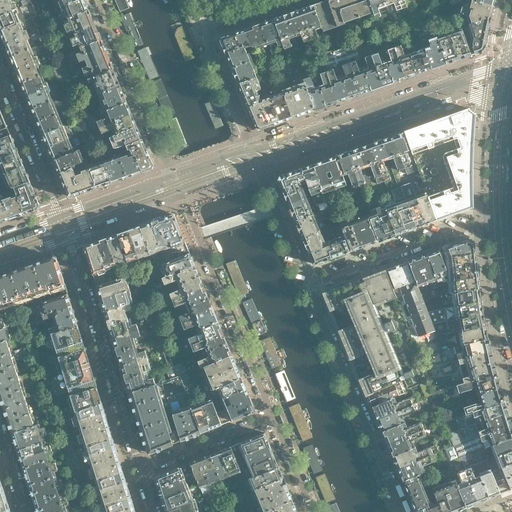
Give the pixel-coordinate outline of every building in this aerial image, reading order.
[(0,0),(0,14),(16,8),(14,4),(11,5),(8,0),(0,0)] [(88,9),(84,0),(74,0),(59,6),(61,11),(65,9),(68,17),(88,9)] [(114,0),(119,12),(128,8),(125,0),(114,0)] [(374,11),(369,0),(326,0),(313,5),(321,26),(322,31),(343,23),(342,22),(374,11)] [(385,3),(384,0),(369,0),(374,11),(376,18),(381,16),(378,9),(380,5),(385,3)] [(402,8),(399,0),(384,0),(385,3),(391,1),(395,3),(397,10),(402,8)] [(454,8),(451,0),(444,0),(448,10),(454,8)] [(491,16),(493,6),(473,1),(471,1),(469,9),(461,7),(459,15),(469,18),(471,23),(491,16)] [(36,15),(35,11),(31,2),(27,4),(32,17),(36,15)] [(321,26),(313,5),(300,9),(313,46),(320,43),(314,28),(321,26)] [(0,30),(18,23),(15,14),(18,12),(16,8),(0,14),(0,30)] [(94,24),(88,9),(68,17),(70,21),(63,24),(66,32),(73,29),(75,32),(94,24)] [(313,46),(300,9),(287,14),(294,35),(300,33),(306,48),(313,46)] [(133,48),(143,44),(130,12),(120,16),(133,48)] [(294,35),(287,14),(274,19),(282,43),(286,55),(293,53),(288,37),(294,35)] [(42,28),(38,20),(36,15),(32,17),(38,30),(42,28)] [(484,48),(491,16),(471,23),(468,24),(469,28),(462,31),(470,55),(481,51),(484,48)] [(282,43),(274,19),(260,23),(267,42),(274,40),(275,45),(282,43)] [(27,34),(25,30),(22,31),(18,23),(0,30),(0,31),(5,43),(27,34)] [(267,42),(260,23),(245,29),(251,46),(254,47),(267,42)] [(100,39),(94,24),(75,32),(76,36),(69,39),(72,46),(79,44),(81,47),(100,39)] [(182,26),(172,30),(185,61),(195,58),(182,26)] [(45,36),(42,28),(38,30),(43,43),(47,41),(45,36)] [(251,46),(245,29),(221,37),(220,41),(226,55),(244,48),(251,46)] [(470,55),(462,31),(449,35),(458,59),(470,55)] [(29,48),(25,40),(29,38),(27,34),(5,43),(10,56),(29,48)] [(54,41),(51,34),(45,36),(47,41),(48,43),(54,41)] [(458,59),(449,35),(437,39),(446,64),(458,59)] [(107,54),(100,39),(81,47),(82,51),(75,54),(78,61),(85,58),(87,62),(107,54)] [(446,64),(437,39),(428,43),(429,46),(424,48),(424,51),(431,69),(446,64)] [(51,51),(48,43),(47,41),(43,43),(48,55),(53,54),(51,51)] [(57,49),(54,41),(48,43),(51,51),(57,49)] [(357,51),(354,43),(343,47),(346,55),(357,51)] [(416,74),(410,56),(404,58),(400,46),(394,48),(405,78),(416,74)] [(146,47),(137,51),(149,80),(159,76),(146,47)] [(349,64),(346,55),(343,47),(332,51),(349,98),(360,94),(349,64)] [(431,69),(424,51),(417,53),(415,47),(407,50),(410,56),(416,74),(431,69)] [(38,60),(36,56),(33,57),(29,48),(10,56),(15,69),(38,60)] [(251,62),(247,50),(245,51),(244,48),(226,55),(232,69),(249,62),(251,62)] [(405,78),(394,48),(388,50),(393,62),(387,64),(393,82),(405,78)] [(349,98),(332,51),(321,55),(322,60),(326,72),(337,102),(349,98)] [(57,66),(54,58),(53,54),(48,55),(54,68),(58,67),(57,66)] [(113,68),(107,54),(87,62),(88,66),(81,68),(84,76),(91,73),(93,76),(113,68)] [(393,82),(387,64),(381,66),(377,54),(371,56),(382,86),(393,82)] [(322,60),(321,55),(309,59),(311,64),(322,60)] [(382,86),(371,56),(366,58),(370,70),(364,72),(371,90),(382,86)] [(290,65),(288,61),(288,59),(275,63),(277,69),(290,65)] [(40,74),(36,66),(39,64),(38,60),(15,69),(21,82),(40,74)] [(254,78),(250,67),(249,62),(232,69),(238,84),(254,78)] [(371,90),(364,72),(359,74),(354,62),(349,64),(360,94),(362,93),(362,94),(371,90)] [(66,71),(63,63),(57,66),(58,67),(60,73),(66,71)] [(277,69),(275,63),(261,68),(263,74),(277,69)] [(300,68),(298,63),(287,67),(288,72),(300,68)] [(198,64),(186,68),(198,99),(210,94),(198,64)] [(63,80),(60,73),(58,67),(54,68),(59,81),(63,80)] [(288,72),(287,67),(275,71),(277,76),(288,72)] [(113,68),(93,76),(86,79),(87,83),(94,80),(100,93),(120,85),(113,68)] [(301,73),(300,68),(288,72),(290,77),(301,73)] [(69,77),(66,71),(60,73),(63,80),(69,77)] [(277,76),(275,71),(264,75),(266,80),(277,76)] [(337,102),(326,72),(321,74),(325,86),(320,88),(326,106),(337,102)] [(48,86),(47,82),(43,83),(40,74),(21,82),(26,95),(48,86)] [(260,101),(257,90),(258,90),(254,78),(238,84),(247,106),(261,102),(260,101)] [(326,106),(320,88),(314,90),(310,78),(304,80),(306,86),(315,110),(326,106)] [(159,80),(151,82),(164,117),(172,115),(159,80)] [(127,102),(120,85),(100,93),(105,106),(98,109),(100,113),(107,110),(127,102)] [(315,110),(306,86),(300,88),(299,85),(294,87),(303,114),(315,110)] [(50,100),(47,91),(50,90),(48,86),(26,95),(32,108),(50,100)] [(303,114),(294,87),(288,89),(289,92),(283,94),(292,118),(303,114)] [(83,102),(78,89),(74,90),(79,103),(83,102)] [(292,118),(283,94),(283,93),(271,97),(280,122),(292,118)] [(212,95),(204,98),(216,129),(224,126),(212,95)] [(280,122),(271,97),(260,101),(261,102),(269,126),(280,122)] [(56,113),(50,100),(32,108),(37,121),(56,113)] [(89,117),(83,102),(79,103),(85,116),(86,119),(89,117)] [(94,129),(131,113),(127,102),(107,110),(109,116),(92,123),(94,129)] [(269,126),(261,102),(247,106),(256,128),(260,130),(269,126)] [(472,166),(472,150),(472,142),(473,132),(474,121),(475,113),(474,113),(469,109),(469,108),(404,131),(403,132),(415,164),(420,178),(423,185),(424,189),(435,220),(436,220),(436,219),(472,206),(472,195),(472,184),(472,166)] [(61,126),(56,113),(37,121),(42,134),(61,126)] [(136,125),(131,113),(94,129),(97,135),(114,128),(117,133),(136,125)] [(90,129),(86,119),(85,116),(79,118),(85,131),(90,129)] [(167,119),(176,144),(184,141),(174,117),(167,119)] [(136,125),(117,133),(113,135),(119,147),(125,145),(142,138),(136,125)] [(67,139),(61,126),(42,134),(48,147),(67,139)] [(96,142),(91,130),(90,129),(85,131),(90,144),(96,142)] [(415,164),(403,132),(392,136),(403,167),(405,173),(411,171),(409,166),(415,164)] [(0,150),(14,145),(10,134),(0,138),(0,150)] [(403,167),(392,136),(381,140),(387,158),(393,156),(397,169),(403,167)] [(149,156),(147,149),(146,150),(142,138),(125,145),(129,154),(134,153),(135,155),(142,172),(151,169),(153,165),(149,156)] [(72,152),(67,139),(48,147),(53,160),(72,152)] [(382,160),(387,158),(381,140),(369,144),(382,180),(388,178),(382,160)] [(382,180),(369,144),(358,148),(365,166),(368,176),(374,174),(376,182),(382,180)] [(0,162),(19,155),(14,145),(0,150),(0,162)] [(365,166),(358,148),(347,152),(358,183),(364,181),(359,168),(365,166)] [(84,162),(79,149),(72,152),(53,160),(58,173),(71,167),(84,162)] [(358,183),(347,152),(335,156),(342,175),(348,173),(352,185),(358,183)] [(23,165),(19,155),(0,162),(0,168),(2,167),(4,173),(23,165)] [(142,172),(135,155),(127,158),(126,155),(120,158),(127,177),(142,172)] [(342,175),(335,156),(324,160),(328,172),(330,171),(332,176),(330,177),(333,187),(345,183),(342,175)] [(127,177),(120,158),(104,163),(111,183),(127,177)] [(327,177),(326,173),(328,172),(324,160),(313,164),(321,188),(322,191),(333,187),(330,177),(327,177)] [(111,183),(104,163),(89,168),(96,188),(111,183)] [(321,188),(313,164),(301,168),(305,180),(310,192),(321,188)] [(29,181),(23,165),(4,173),(10,187),(10,186),(13,187),(29,181)] [(81,194),(75,176),(71,167),(58,173),(68,196),(71,197),(81,194)] [(96,188),(89,168),(80,172),(81,174),(75,176),(81,194),(96,188)] [(305,180),(301,168),(279,176),(278,180),(281,188),(299,182),(300,182),(305,180)] [(435,220),(424,189),(419,191),(418,187),(423,185),(420,178),(410,181),(426,223),(435,220)] [(40,205),(29,181),(13,187),(17,196),(24,214),(38,209),(40,205)] [(426,223),(410,181),(401,185),(407,202),(416,227),(426,223)] [(303,199),(299,187),(301,187),(300,182),(299,182),(281,188),(287,204),(303,199)] [(0,222),(24,214),(17,196),(13,198),(12,196),(2,199),(1,197),(0,197),(0,222)] [(397,234),(388,209),(386,210),(381,196),(373,199),(377,208),(387,237),(397,234)] [(308,210),(303,199),(287,204),(294,221),(312,214),(310,209),(308,210)] [(364,203),(363,201),(364,201),(363,199),(352,203),(353,207),(354,207),(364,203)] [(329,208),(326,200),(320,202),(323,210),(329,208)] [(416,227),(407,202),(398,206),(407,230),(416,227)] [(407,230),(398,206),(388,209),(397,234),(407,230)] [(387,237),(377,208),(372,210),(374,215),(369,217),(378,241),(387,237)] [(189,253),(180,230),(174,215),(171,214),(162,218),(167,230),(168,230),(170,235),(169,235),(172,245),(176,244),(181,256),(189,253)] [(317,231),(312,220),(314,219),(312,214),(294,221),(301,237),(317,231)] [(378,241),(369,217),(359,220),(368,244),(378,241)] [(167,236),(165,231),(167,230),(162,218),(150,222),(160,247),(166,245),(167,247),(172,245),(169,235),(167,236)] [(368,244),(359,220),(350,224),(359,248),(368,244)] [(160,247),(150,222),(139,226),(145,240),(147,239),(148,244),(147,245),(150,254),(155,252),(154,249),(160,247)] [(359,248),(350,224),(340,227),(349,251),(359,248)] [(143,241),(145,240),(139,226),(128,230),(138,255),(143,253),(144,256),(150,254),(147,245),(145,245),(143,241)] [(349,251),(340,227),(331,230),(330,228),(320,232),(319,230),(317,231),(301,237),(312,262),(316,264),(349,251)] [(138,255),(128,230),(117,234),(123,248),(125,247),(127,252),(124,253),(128,262),(133,260),(132,257),(138,255)] [(123,254),(121,249),(123,248),(117,234),(106,238),(115,263),(120,261),(121,264),(128,262),(124,253),(123,254)] [(117,267),(115,263),(106,238),(106,237),(95,241),(103,262),(107,261),(109,268),(114,266),(115,268),(117,267)] [(478,276),(474,242),(469,239),(427,255),(436,277),(436,279),(441,277),(453,278),(478,276)] [(103,262),(95,241),(86,245),(84,245),(84,248),(91,270),(104,265),(103,262)] [(177,257),(174,251),(163,255),(166,261),(177,257)] [(177,257),(166,261),(164,262),(167,268),(165,269),(167,275),(176,271),(175,269),(179,267),(180,270),(194,264),(189,253),(181,256),(177,257)] [(436,277),(427,255),(417,258),(426,281),(436,277)] [(67,294),(56,258),(53,256),(44,260),(48,271),(50,270),(52,276),(50,276),(54,287),(59,285),(62,295),(67,294)] [(426,281),(417,258),(408,262),(417,284),(426,281)] [(233,259),(225,262),(238,295),(246,292),(233,259)] [(48,277),(46,271),(48,271),(44,260),(33,264),(42,289),(48,286),(49,289),(54,287),(50,276),(48,277)] [(127,284),(124,277),(121,278),(119,273),(117,267),(115,268),(114,266),(109,268),(107,261),(103,262),(104,265),(91,270),(92,274),(93,274),(96,286),(100,299),(115,294),(120,293),(132,289),(130,283),(127,284)] [(435,331),(432,324),(427,312),(423,299),(417,284),(408,262),(385,270),(412,339),(435,331)] [(42,289),(33,264),(21,268),(25,279),(28,278),(30,284),(28,285),(31,295),(36,294),(35,291),(42,289)] [(194,264),(180,270),(176,271),(167,275),(164,276),(166,283),(178,278),(180,284),(199,276),(194,264)] [(25,286),(23,280),(25,279),(21,268),(10,272),(19,297),(26,295),(27,297),(31,295),(28,285),(25,286)] [(419,357),(412,339),(385,270),(324,292),(331,309),(348,302),(351,310),(350,310),(352,316),(353,315),(357,323),(340,330),(352,358),(368,351),(372,359),(371,359),(373,364),(374,364),(377,372),(361,379),(367,394),(399,380),(404,393),(427,383),(426,381),(421,368),(417,358),(419,357)] [(19,297),(10,272),(0,275),(0,279),(3,287),(5,286),(7,292),(5,293),(9,303),(14,302),(13,299),(19,297)] [(173,299),(204,288),(199,276),(180,284),(182,289),(171,293),(173,299)] [(479,288),(478,276),(453,278),(454,290),(453,290),(453,291),(479,288)] [(3,294),(1,288),(3,287),(0,279),(0,304),(3,303),(4,305),(9,303),(5,293),(3,294)] [(208,298),(204,288),(173,299),(176,306),(187,301),(189,305),(208,298)] [(481,301),(479,288),(453,291),(446,291),(441,292),(436,294),(432,296),(423,299),(427,312),(435,310),(442,307),(455,304),(481,301)] [(132,303),(130,295),(133,294),(132,289),(120,293),(121,295),(115,296),(115,294),(100,299),(104,311),(130,303),(132,303)] [(67,294),(62,295),(43,301),(45,308),(41,309),(43,315),(52,312),(51,310),(57,308),(58,310),(71,306),(67,294)] [(152,311),(151,308),(148,298),(143,299),(148,312),(152,311)] [(177,324),(213,309),(208,298),(189,305),(191,310),(174,317),(177,324)] [(252,298),(242,302),(256,336),(266,332),(252,298)] [(484,313),(481,301),(455,304),(442,307),(435,310),(427,312),(432,324),(442,322),(453,320),(484,313)] [(127,319),(124,312),(126,311),(128,313),(133,311),(130,303),(104,311),(108,325),(127,319)] [(30,312),(28,306),(22,308),(24,314),(30,312)] [(74,316),(71,306),(58,310),(52,312),(43,315),(41,315),(43,320),(56,316),(57,321),(74,316)] [(160,317),(156,306),(151,308),(152,311),(155,319),(160,317)] [(217,321),(213,309),(177,324),(179,329),(196,322),(198,328),(217,321)] [(162,337),(159,330),(155,319),(152,311),(148,312),(157,339),(162,337)] [(32,318),(30,312),(24,314),(26,320),(32,318)] [(486,325),(484,313),(453,320),(455,333),(460,331),(486,325)] [(9,324),(8,319),(4,321),(1,314),(0,314),(0,327),(5,326),(9,324)] [(77,325),(74,316),(57,321),(59,326),(49,329),(50,333),(77,325)] [(164,329),(160,317),(155,319),(159,330),(164,329)] [(138,330),(136,322),(131,324),(131,326),(129,327),(127,319),(108,325),(112,338),(138,330)] [(192,344),(222,332),(217,321),(198,328),(200,333),(190,338),(192,344)] [(101,403),(77,325),(50,333),(46,335),(47,338),(51,336),(73,408),(69,409),(70,412),(74,411),(101,403)] [(488,337),(486,325),(460,331),(463,344),(488,337)] [(9,337),(5,326),(0,327),(0,339),(5,338),(9,337)] [(168,340),(164,329),(159,330),(162,337),(163,342),(168,340)] [(135,346),(133,338),(134,338),(136,340),(141,338),(138,330),(112,338),(117,352),(135,346)] [(227,344),(222,332),(192,344),(195,351),(209,346),(211,350),(227,344)] [(167,351),(163,342),(162,337),(157,339),(162,352),(167,351)] [(272,368),(281,364),(269,337),(260,341),(272,368)] [(490,350),(488,337),(463,344),(464,349),(457,352),(459,358),(490,350)] [(0,353),(9,351),(5,338),(0,339),(0,353)] [(172,352),(168,340),(163,342),(167,351),(168,353),(172,352)] [(202,367),(204,366),(232,354),(227,344),(211,350),(213,356),(200,361),(202,367)] [(147,357),(144,349),(139,350),(139,353),(137,353),(135,346),(117,352),(121,365),(147,357)] [(496,372),(493,361),(490,350),(459,358),(465,382),(496,372)] [(0,367),(13,363),(9,351),(0,353),(0,367)] [(171,364),(168,353),(167,351),(162,352),(167,365),(171,364)] [(177,364),(172,352),(168,353),(171,364),(172,366),(177,364)] [(237,367),(232,354),(204,366),(209,378),(237,367)] [(143,373),(142,367),(149,365),(147,357),(121,365),(125,378),(143,373)] [(0,381),(17,376),(13,363),(0,367),(0,381)] [(176,378),(172,366),(171,364),(167,365),(172,379),(176,378)] [(189,386),(185,374),(181,375),(177,364),(172,366),(176,378),(180,377),(184,388),(189,386)] [(242,379),(237,367),(209,378),(213,390),(219,388),(242,379)] [(500,387),(496,372),(465,382),(457,384),(460,394),(463,393),(462,390),(472,388),(473,386),(476,385),(479,394),(500,387)] [(155,384),(153,376),(148,378),(147,380),(146,380),(143,373),(125,378),(129,392),(155,384)] [(283,402),(291,399),(281,375),(273,378),(283,402)] [(0,394),(22,388),(17,376),(0,381),(0,394)] [(188,400),(184,388),(180,377),(176,378),(172,379),(155,384),(129,392),(148,452),(150,453),(201,433),(192,410),(188,400)] [(246,389),(242,379),(219,388),(223,399),(246,389)] [(394,396),(404,393),(399,380),(367,394),(372,406),(394,396)] [(194,398),(189,386),(184,388),(188,400),(194,398)] [(461,414),(504,400),(500,387),(479,394),(445,405),(437,407),(443,420),(454,417),(461,414)] [(26,401),(22,388),(0,394),(0,396),(4,408),(26,401)] [(250,399),(246,389),(223,399),(227,409),(250,399)] [(438,390),(436,390),(431,392),(431,394),(437,407),(445,405),(438,390)] [(377,418),(417,401),(415,398),(412,397),(397,403),(394,396),(372,406),(377,418)] [(221,425),(255,411),(250,399),(227,409),(217,414),(221,425)] [(507,412),(504,400),(461,414),(463,419),(482,413),(484,420),(507,412)] [(30,413),(26,401),(4,408),(8,420),(30,413)] [(403,416),(418,410),(419,407),(417,401),(377,418),(382,430),(405,421),(403,416)] [(73,421),(104,411),(101,402),(101,403),(74,411),(76,416),(71,417),(73,421)] [(221,425),(217,414),(212,402),(202,406),(211,429),(221,425)] [(302,441),(313,437),(299,402),(288,407),(302,441)] [(211,429),(202,406),(192,410),(201,433),(211,429)] [(107,420),(104,411),(73,421),(74,425),(78,424),(80,428),(107,420)] [(453,444),(511,424),(509,416),(507,412),(484,420),(459,429),(448,432),(453,444)] [(34,426),(30,413),(8,420),(12,432),(34,426)] [(65,424),(62,415),(57,416),(59,425),(65,424)] [(60,427),(59,425),(57,416),(51,418),(55,429),(60,427)] [(459,429),(454,417),(443,420),(448,432),(459,429)] [(78,438),(109,429),(107,420),(80,428),(81,433),(77,434),(78,438)] [(387,443),(423,427),(421,423),(419,422),(407,427),(405,421),(382,430),(387,443)] [(476,450),(511,435),(511,426),(511,424),(453,444),(458,457),(476,450)] [(14,441),(46,432),(44,427),(39,429),(38,425),(34,426),(12,432),(14,441)] [(415,446),(413,440),(424,435),(425,433),(423,427),(387,443),(392,455),(415,446)] [(112,437),(109,429),(78,438),(79,443),(84,441),(85,446),(112,437)] [(43,442),(42,437),(47,436),(46,432),(14,441),(17,450),(43,442)] [(269,444),(264,433),(231,446),(234,453),(241,450),(243,455),(245,454),(269,444)] [(481,461),(511,448),(511,435),(476,450),(481,461)] [(83,456),(115,446),(112,437),(85,446),(86,450),(82,451),(83,456)] [(20,458),(51,449),(50,444),(44,446),(43,442),(17,450),(20,458)] [(274,455),(269,444),(245,454),(247,459),(249,459),(251,465),(274,455)] [(313,474),(323,470),(312,444),(303,448),(313,474)] [(398,468),(437,451),(435,446),(433,445),(418,452),(415,446),(392,455),(398,468)] [(117,455),(115,446),(83,456),(85,460),(89,459),(90,463),(117,455)] [(241,469),(236,458),(234,453),(231,446),(221,450),(230,473),(241,469)] [(511,448),(481,461),(470,465),(470,466),(463,469),(477,502),(511,488),(511,448)] [(48,459),(47,455),(52,453),(51,449),(20,458),(23,467),(48,459)] [(230,473),(221,450),(210,455),(220,477),(230,473)] [(425,470),(423,465),(438,459),(439,456),(437,451),(398,468),(402,479),(420,472),(425,470)] [(89,473),(120,463),(117,455),(90,463),(92,467),(87,469),(89,473)] [(220,477),(210,455),(200,459),(210,481),(220,477)] [(278,466),(274,457),(274,455),(251,465),(254,471),(252,472),(253,476),(278,466)] [(470,460),(468,455),(460,458),(462,463),(470,460)] [(458,457),(452,459),(455,467),(461,464),(458,457)] [(25,476),(56,466),(55,462),(50,463),(48,459),(23,467),(25,476)] [(210,481),(200,459),(190,463),(194,474),(198,482),(199,484),(203,494),(207,492),(212,490),(213,493),(215,492),(210,481)] [(451,469),(448,461),(436,466),(440,473),(451,469)] [(122,472),(120,463),(89,473),(90,477),(94,476),(96,480),(122,472)] [(189,476),(194,474),(190,463),(155,477),(156,478),(159,488),(184,478),(189,476)] [(54,476),(52,472),(58,470),(56,466),(25,476),(28,484),(54,476)] [(283,477),(278,466),(253,476),(251,477),(256,488),(283,477)] [(477,502),(463,469),(458,471),(462,483),(464,484),(465,485),(458,487),(466,507),(477,502)] [(94,490),(125,480),(122,472),(96,480),(97,484),(93,486),(94,490)] [(422,490),(418,479),(422,478),(420,472),(402,479),(409,496),(422,490)] [(198,482),(194,474),(189,476),(193,484),(198,482)] [(315,477),(326,503),(334,499),(322,474),(315,477)] [(31,493),(62,483),(60,479),(55,481),(54,476),(28,484),(31,493)] [(287,488),(283,477),(256,488),(261,499),(287,488)] [(162,499),(188,488),(184,478),(159,488),(162,499)] [(0,511),(6,511),(10,511),(0,479),(0,511)] [(466,507),(458,487),(455,479),(448,482),(447,479),(443,481),(444,484),(455,511),(466,507)] [(128,489),(125,480),(94,490),(95,494),(100,493),(101,497),(128,489)] [(59,493),(58,489),(63,488),(62,483),(31,493),(34,501),(59,493)] [(193,498),(203,494),(199,484),(188,488),(162,499),(165,509),(192,498),(193,498)] [(452,511),(455,511),(444,484),(439,486),(440,489),(434,491),(439,505),(442,511),(452,511)] [(84,505),(83,503),(81,494),(78,487),(73,489),(70,490),(72,496),(75,495),(79,506),(84,505)] [(292,500),(287,488),(261,499),(265,510),(292,500)] [(99,508),(131,498),(128,489),(101,497),(102,502),(98,503),(99,508)] [(217,500),(213,493),(212,490),(207,492),(212,502),(217,500)] [(224,501),(219,490),(215,492),(213,493),(217,500),(218,503),(224,501)] [(428,503),(422,490),(409,496),(415,511),(421,511),(434,507),(432,502),(428,503)] [(64,492),(59,493),(34,501),(37,511),(60,511),(64,511),(69,509),(64,492)] [(115,511),(133,507),(131,498),(99,508),(101,511),(105,511),(115,511)] [(166,511),(187,511),(196,508),(193,498),(192,498),(165,509),(166,511)] [(216,511),(221,510),(218,503),(217,500),(212,502),(215,511),(216,511)] [(265,511),(292,511),(296,510),(292,500),(265,510),(265,511)] [(91,510),(88,501),(83,503),(84,505),(86,511),(91,510)] [(228,511),(224,501),(218,503),(221,510),(221,511),(228,511)] [(340,511),(336,502),(328,505),(330,511),(340,511)]
